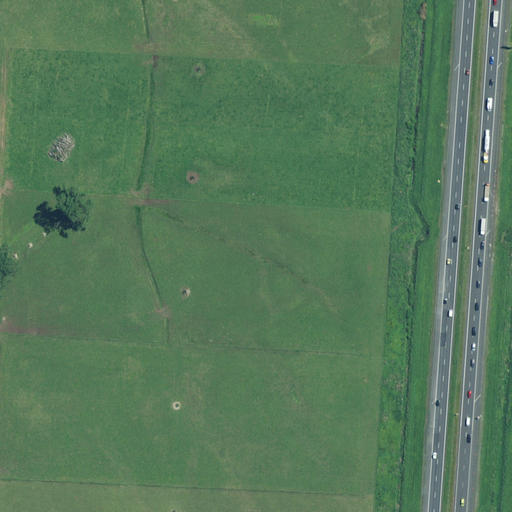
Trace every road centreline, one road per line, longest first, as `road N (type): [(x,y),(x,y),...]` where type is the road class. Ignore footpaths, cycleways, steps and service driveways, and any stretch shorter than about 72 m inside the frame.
road 1 (motorway): [(440,511),(475,0)]
road 2 (motorway): [(500,0),(465,511)]
